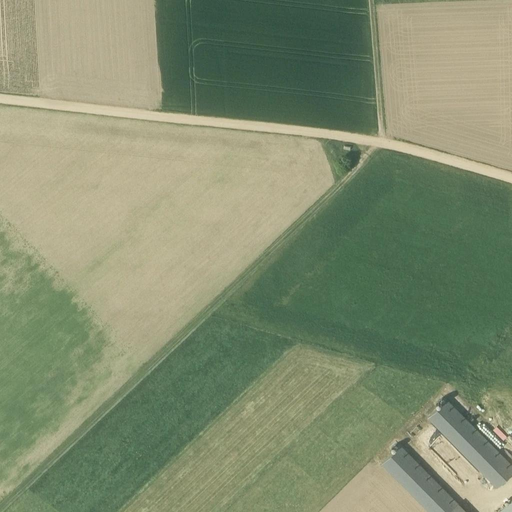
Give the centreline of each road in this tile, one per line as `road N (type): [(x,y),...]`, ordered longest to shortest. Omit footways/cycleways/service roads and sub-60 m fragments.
road 1 (track): [(380,141),(0,505)]
road 2 (track): [(511,179),(380,141),(0,98)]
road 3 (track): [(380,141),(371,0)]
